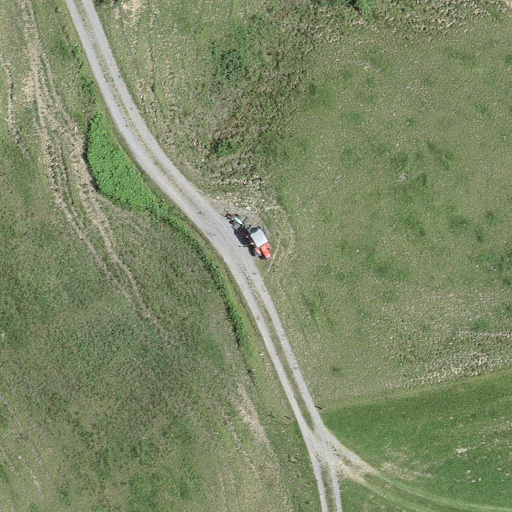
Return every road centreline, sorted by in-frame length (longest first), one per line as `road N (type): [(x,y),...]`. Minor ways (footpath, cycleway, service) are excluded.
road 1 (track): [(78,0),(124,114),(249,284),(322,457)]
road 2 (track): [(322,457),(438,511)]
